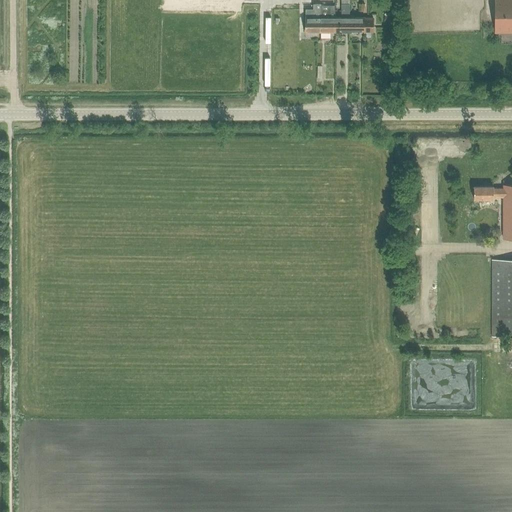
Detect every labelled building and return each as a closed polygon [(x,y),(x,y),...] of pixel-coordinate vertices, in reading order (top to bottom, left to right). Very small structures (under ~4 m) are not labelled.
[(511,0),(495,0),(495,33),(511,32),(511,0)] [(320,33),(320,8),(319,8),(319,4),(313,4),(313,9),(307,9),(307,18),(305,18),(306,33),(320,33)] [(341,5),(341,17),(335,17),(335,33),(349,33),(349,17),(349,5),(341,5)] [(335,33),(335,17),(333,17),(333,8),(320,8),(320,33),(335,33)] [(349,17),(349,33),(373,32),(373,17),(365,17),(361,17),(349,17)] [(511,238),(511,184),(503,185),(503,188),(493,188),(493,186),(474,186),(474,199),(493,199),(493,197),(503,197),(503,238),(511,238)] [(511,336),(511,259),(492,260),(491,320),(491,336),(511,336)]
